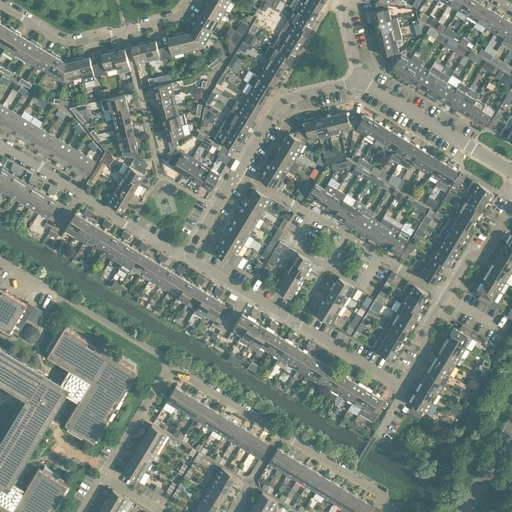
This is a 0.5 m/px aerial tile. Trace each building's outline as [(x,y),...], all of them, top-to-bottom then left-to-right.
[(208,0),(206,4),(206,7),(204,11),(219,20),(225,10),(209,0),(208,0)] [(209,0),(225,10),(231,0),(233,1),(233,0),(209,0)] [(297,0),(293,8),(313,20),(319,11),(304,2),(300,0),(297,0)] [(304,0),(304,2),(319,11),(325,2),(321,0),(304,0)] [(451,0),(449,4),(458,10),(463,0),(451,0)] [(476,0),(463,0),(458,10),(467,15),(477,0),(476,0)] [(477,0),(467,15),(477,21),(486,6),(477,0)] [(377,10),(371,11),(374,22),(391,18),(388,5),(375,3),(377,10)] [(486,6),(477,21),(486,26),(495,11),(486,6)] [(294,21),(308,29),(313,20),(293,8),(287,17),(289,18),(292,20),(294,22),(294,21)] [(201,15),(199,15),(196,20),(213,30),(219,20),(204,11),(201,15)] [(495,11),(486,26),(495,32),(504,17),(495,11)] [(429,16),(423,12),(420,12),(421,18),(426,21),(429,16)] [(433,25),(437,18),(430,13),(429,16),(426,21),(433,25)] [(377,33),(400,27),(397,17),(391,18),(374,22),(377,33)] [(511,21),(504,17),(495,32),(505,38),(511,25),(511,21)] [(310,30),(308,29),(294,21),(294,22),(292,20),(289,18),(283,27),(304,40),(310,30)] [(193,25),(194,27),(191,31),(203,47),(213,30),(196,20),(193,25)] [(242,20),(236,30),(239,32),(243,34),(246,29),(249,25),(242,20)] [(441,22),(437,28),(444,32),(448,26),(441,22)] [(11,27),(9,27),(5,25),(0,32),(0,43),(6,47),(16,30),(11,27)] [(511,25),(505,38),(502,43),(511,48),(511,46),(511,25)] [(304,40),(283,27),(278,36),(298,49),(304,40)] [(400,27),(377,33),(379,43),(396,39),(402,38),(400,27)] [(439,32),(434,29),(431,34),(436,38),(437,37),(439,32)] [(452,29),(449,35),(451,36),(454,38),(458,32),(455,30),(452,29)] [(21,35),(20,32),(16,30),(6,47),(3,51),(13,57),(16,53),(25,37),(21,35)] [(243,34),(239,32),(236,30),(231,39),(238,43),(243,34)] [(191,31),(187,32),(185,31),(179,32),(184,52),(203,47),(191,31)] [(174,34),(173,36),(168,37),(170,45),(164,47),(167,58),(173,57),(173,55),(184,52),(179,32),(174,34)] [(437,37),(436,38),(445,43),(449,38),(439,32),(437,37)] [(291,57),(293,58),(298,49),(278,36),(272,46),(276,48),(278,49),(277,49),(291,57)] [(32,39),(29,40),(25,37),(16,53),(26,59),(36,42),(32,39)] [(388,53),(389,60),(400,52),(396,39),(379,43),(382,54),(388,53)] [(451,39),(448,45),(455,49),(458,44),(451,39)] [(158,48),(156,40),(151,41),(149,40),(144,41),(148,60),(160,58),(160,60),(167,58),(164,47),(158,48)] [(138,43),(137,45),(132,46),(136,63),(148,60),(144,41),(138,43)] [(240,46),(238,48),(245,52),(249,45),(246,43),(243,41),(240,46)] [(42,47),(41,45),(36,42),(26,59),(36,65),(46,50),(42,47)] [(465,48),(458,44),(455,49),(461,53),(465,48)] [(286,66),(291,57),(277,49),(278,49),(276,48),(272,46),(270,45),(265,54),(270,57),(286,66)] [(131,70),(125,48),(120,49),(118,47),(113,49),(118,68),(119,73),(131,70)] [(107,73),(106,71),(118,68),(113,49),(108,50),(106,52),(101,53),(103,62),(98,63),(101,75),(107,73)] [(52,52),(50,52),(46,50),(36,65),(47,71),(57,54),(52,52)] [(485,50),(482,55),(485,56),(491,60),(494,55),(488,52),(485,50)] [(470,51),(468,56),(471,58),(474,60),(477,55),(474,53),(470,51)] [(395,63),(392,68),(402,74),(411,59),(400,52),(389,60),(395,63)] [(213,61),(216,65),(228,56),(224,53),(213,61)] [(66,62),(62,60),(62,57),(57,54),(47,71),(63,81),(66,62)] [(414,54),(411,59),(402,74),(411,80),(420,64),(423,60),(414,54)] [(477,55),(474,60),(477,62),(479,63),(482,58),(480,57),(477,55)] [(494,55),(491,60),(492,61),(500,66),(503,61),(495,56),(494,55)] [(92,64),(90,56),(85,58),(83,56),(77,57),(82,77),(83,82),(95,79),(94,76),(101,75),(98,63),(92,64)] [(72,59),(71,61),(66,62),(63,81),(82,77),(77,57),(72,59)] [(264,66),(280,76),(286,66),(270,57),(264,66)] [(492,71),(495,66),(486,60),(483,65),(492,71)] [(232,66),(232,67),(239,71),(242,66),(235,61),(232,66)] [(511,66),(503,61),(500,66),(509,71),(510,71),(511,67),(511,66)] [(420,64),(411,80),(420,85),(429,70),(420,64)] [(429,91),(442,71),(432,65),(429,70),(420,85),(429,91)] [(259,76),(274,85),(280,76),(264,66),(259,76)] [(499,69),(495,76),(500,79),(504,72),(499,69)] [(448,81),(451,76),(442,71),(429,91),(439,97),(448,81)] [(248,82),(253,85),(269,94),(274,85),(259,76),(254,72),(248,82)] [(502,79),(510,84),(511,80),(511,76),(506,72),(502,79)] [(125,90),(135,88),(134,81),(123,83),(125,90)] [(448,81),(439,97),(448,102),(457,87),(448,81)] [(171,82),(154,86),(157,97),(174,93),(171,82)] [(457,87),(448,102),(457,108),(469,88),(460,82),(457,87)] [(248,94),(263,103),(269,94),(253,85),(248,94)] [(201,88),(195,90),(197,99),(203,97),(201,88)] [(469,88),(457,108),(467,113),(476,98),(479,93),(469,88)] [(174,93),(157,97),(159,108),(177,103),(174,93)] [(35,94),(31,99),(37,102),(40,97),(35,94)] [(128,104),(125,94),(102,99),(104,110),(110,109),(128,104)] [(242,103),(258,113),(263,103),(248,94),(242,103)] [(476,98),(467,113),(476,119),(485,104),(476,98)] [(231,110),(236,113),(252,122),(258,113),(242,103),(237,100),(231,110)] [(177,103),(159,108),(162,118),(179,114),(177,103)] [(128,104),(110,109),(113,119),(130,115),(128,104)] [(485,125),(495,110),(485,104),(476,119),(485,125)] [(0,125),(2,127),(12,110),(3,105),(0,109),(0,125)] [(75,106),(70,107),(79,118),(82,115),(75,106)] [(203,119),(206,120),(206,119),(212,110),(205,106),(203,119)] [(501,115),(501,114),(503,110),(499,108),(494,117),(499,120),(501,115)] [(12,132),(22,116),(12,110),(2,127),(12,132)] [(231,110),(226,119),(246,131),(252,122),(236,113),(231,110)] [(356,115),(348,117),(347,111),(336,114),(341,131),(354,128),(356,115)] [(179,114),(162,118),(164,129),(182,124),(187,123),(184,113),(179,114)] [(341,131),(336,114),(326,116),(330,134),(341,131)] [(365,114),(362,119),(356,115),(354,128),(365,135),(374,120),(365,114)] [(130,115),(113,119),(115,130),(133,125),(130,115)] [(21,138),(31,121),(22,116),(12,132),(21,138)] [(330,134),(326,116),(315,119),(320,137),(330,134)] [(495,122),(497,123),(499,120),(494,117),(488,126),(492,128),(495,122)] [(226,119),(220,128),(241,140),(243,141),(246,136),(244,135),(246,131),(226,119)] [(305,122),(306,128),(299,129),(307,140),(320,137),(315,119),(305,122)] [(374,120),(365,135),(374,141),(384,125),(374,120)] [(30,143),(40,127),(31,121),(21,138),(30,143)] [(176,137),(185,135),(182,124),(164,129),(167,139),(168,139),(171,150),(175,147),(178,145),(176,137)] [(500,133),(511,140),(511,127),(506,124),(500,133)] [(133,125),(115,130),(118,140),(135,136),(133,125)] [(384,125),(374,141),(384,146),(393,131),(384,125)] [(40,127),(30,143),(39,149),(49,133),(40,127)] [(214,137),(235,150),(241,140),(220,128),(214,137)] [(299,129),(295,136),(290,132),(284,142),(300,151),(307,140),(299,129)] [(393,131),(384,146),(393,152),(402,136),(393,131)] [(197,137),(203,140),(205,135),(200,132),(197,137)] [(49,133),(39,149),(49,155),(59,138),(49,133)] [(135,136),(118,140),(120,151),(122,151),(123,155),(139,157),(137,147),(138,147),(135,136)] [(402,136),(393,152),(390,157),(399,163),(411,142),(402,136)] [(59,138),(49,155),(58,160),(68,144),(59,138)] [(300,151),(284,142),(279,151),(294,161),(300,151)] [(411,142),(399,163),(408,168),(411,163),(421,148),(411,142)] [(68,144),(58,160),(67,166),(77,149),(68,144)] [(169,162),(174,166),(183,172),(193,157),(177,148),(177,149),(175,147),(171,150),(167,153),(172,156),(169,162)] [(421,148),(411,163),(421,169),(430,153),(421,148)] [(77,149),(67,166),(76,171),(86,155),(77,149)] [(113,158),(111,153),(106,151),(100,160),(106,164),(109,165),(113,158)] [(273,160),(288,170),(294,173),(299,164),(294,161),(279,151),(273,160)] [(430,153),(421,169),(430,174),(439,159),(430,153)] [(86,177),(96,161),(86,155),(76,171),(86,177)] [(192,178),(202,162),(193,157),(183,172),(192,178)] [(145,174),(144,173),(148,168),(133,159),(130,165),(129,164),(123,174),(139,183),(145,174)] [(439,159),(430,174),(439,180),(448,164),(439,159)] [(106,164),(100,160),(95,169),(101,173),(106,164)] [(288,170),(273,160),(267,170),(283,179),(288,170)] [(202,183),(211,168),(202,162),(192,178),(202,183)] [(355,164),(351,171),(358,175),(359,174),(362,168),(355,164)] [(449,186),(458,170),(448,164),(439,180),(449,186)] [(374,166),(371,170),(379,175),(382,170),(374,166)] [(2,168),(0,171),(0,188),(2,190),(12,174),(2,168)] [(211,189),(220,174),(211,168),(202,183),(211,189)] [(362,168),(359,174),(366,178),(369,172),(365,170),(362,168)] [(101,173),(95,169),(90,176),(89,178),(93,181),(95,182),(101,173)] [(262,179),(277,188),(283,179),(267,170),(262,179)] [(11,196),(21,179),(12,174),(2,190),(11,196)] [(139,183),(123,174),(118,183),(133,192),(139,183)] [(373,183),(374,182),(378,184),(381,179),(372,174),(368,180),(373,183)] [(396,179),(394,184),(397,186),(400,182),(400,181),(402,179),(398,177),(396,179)] [(21,179),(11,196),(20,201),(30,185),(21,179)] [(387,189),(390,185),(381,179),(378,184),(387,189)] [(473,179),(467,189),(472,191),(487,201),(493,191),(473,179)] [(455,181),(452,186),(457,190),(460,185),(459,184),(455,181)] [(325,188),(316,182),(306,198),(316,204),(325,188)] [(133,192),(118,183),(112,192),(128,202),(133,192)] [(337,189),(328,183),(325,188),(316,204),(325,209),(334,194),(337,189)] [(30,207),(40,190),(30,185),(20,201),(30,207)] [(416,197),(419,193),(409,187),(407,192),(416,197)] [(272,198),(256,188),(250,198),(266,207),(272,198)] [(334,194),(325,209),(334,215),(343,199),(346,194),(337,189),(334,194)] [(40,190),(30,207),(39,212),(49,196),(40,190)] [(401,202),(406,194),(399,190),(397,195),(394,199),(401,202)] [(416,197),(420,200),(423,195),(424,193),(420,191),(419,193),(416,197)] [(466,201),(482,210),(487,201),(472,191),(466,201)] [(106,202),(122,211),(128,202),(112,192),(106,202)] [(49,218),(59,202),(49,196),(39,212),(49,218)] [(245,207),(260,216),(266,207),(250,198),(245,207)] [(343,199),(334,215),(343,220),(353,205),(343,199)] [(482,210),(466,201),(460,210),(476,219),(482,210)] [(424,212),(427,207),(418,202),(415,206),(424,212)] [(353,205),(343,220),(353,226),(362,210),(353,205)] [(365,206),(362,210),(353,226),(362,231),(371,216),(374,212),(365,206)] [(239,216),(255,226),(260,216),(245,207),(239,216)] [(429,211),(426,215),(431,217),(432,218),(433,219),(437,213),(430,209),(429,211)] [(476,219),(460,210),(455,219),(470,228),(476,219)] [(76,212),(66,229),(75,235),(85,218),(76,212)] [(289,221),(292,216),(287,213),(282,214),(281,216),(289,221)] [(426,215),(423,221),(429,224),(432,218),(431,217),(426,215)] [(234,225),(249,235),(255,226),(239,216),(234,225)] [(371,216),(362,231),(371,237),(380,222),(371,216)] [(383,217),(380,222),(371,237),(380,243),(392,223),(383,217)] [(85,240),(95,224),(85,218),(75,235),(85,240)] [(392,223),(380,243),(390,248),(401,228),(404,224),(395,219),(392,223)] [(470,228),(455,219),(449,228),(465,238),(470,228)] [(94,246),(104,229),(95,224),(85,240),(94,246)] [(228,235),(244,244),(249,235),(234,225),(228,235)] [(41,231),(47,235),(48,234),(50,230),(44,226),(41,231)] [(419,226),(415,233),(421,236),(425,230),(419,226)] [(465,238),(449,228),(445,226),(439,235),(444,238),(459,247),(465,238)] [(401,228),(390,248),(399,254),(411,234),(401,228)] [(103,251),(113,235),(104,229),(94,246),(103,251)] [(58,235),(50,230),(48,234),(56,239),(58,235)] [(113,235),(103,251),(112,257),(122,240),(113,235)] [(223,244),(238,253),(244,244),(228,235),(223,244)] [(459,247),(444,238),(438,247),(454,256),(459,247)] [(122,263),(132,246),(122,240),(112,257),(122,263)] [(217,253),(237,266),(243,256),(238,253),(223,244),(217,253)] [(504,249),(502,248),(499,252),(511,260),(511,247),(506,244),(504,249)] [(128,273),(131,268),(141,252),(132,246),(122,263),(119,268),(128,273)] [(446,264),(448,266),(454,256),(438,247),(433,256),(446,264)] [(140,274),(150,257),(141,252),(131,268),(140,274)] [(314,261),(298,252),(293,261),(308,270),(314,261)] [(496,257),(498,258),(495,263),(511,272),(511,271),(511,260),(499,252),(496,257)] [(433,256),(431,255),(425,264),(440,273),(446,264),(433,256)] [(150,280),(160,263),(150,257),(140,274),(150,280)] [(308,270),(293,261),(289,259),(284,268),(287,270),(303,280),(308,270)] [(159,285),(169,269),(160,263),(150,280),(159,285)] [(492,267),(491,266),(488,271),(506,282),(511,272),(495,263),(492,267)] [(419,273),(435,283),(440,273),(425,264),(419,273)] [(168,291),(178,274),(169,269),(159,285),(168,291)] [(303,280),(287,270),(281,280),(297,289),(303,280)] [(485,275),(487,276),(484,281),(500,291),(506,282),(488,271),(485,275)] [(178,296),(188,280),(178,274),(168,291),(178,296)] [(340,276),(334,286),(349,295),(353,297),(358,288),(340,276)] [(115,280),(112,285),(118,289),(121,284),(115,280)] [(187,302),(197,285),(188,280),(178,296),(187,302)] [(276,289),(291,298),(297,289),(281,280),(276,289)] [(429,292),(409,281),(403,290),(407,293),(423,302),(429,292)] [(478,298),(491,306),(500,291),(484,281),(481,286),(480,285),(477,289),(479,290),(478,291),(481,292),(478,298)] [(196,308),(206,291),(197,285),(187,302),(196,308)] [(349,295),(334,286),(328,295),(344,304),(349,295)] [(0,481),(1,482),(0,484),(0,511),(46,511),(51,505),(55,507),(69,485),(58,478),(60,475),(45,465),(43,469),(39,467),(26,489),(9,479),(62,391),(79,401),(65,423),(69,426),(67,429),(82,438),(84,435),(95,441),(108,419),(105,416),(117,397),(120,399),(138,370),(135,367),(137,364),(122,355),(120,358),(104,349),(101,352),(86,343),(88,339),(66,326),(59,337),(55,334),(46,350),(50,352),(48,355),(70,369),(60,386),(0,349),(0,326),(10,332),(25,307),(0,291),(0,481)] [(205,313),(215,297),(206,291),(196,308),(193,312),(203,318),(205,313)] [(402,302),(404,303),(417,311),(423,302),(407,293),(402,302)] [(344,304),(328,295),(323,304),(338,314),(344,304)] [(215,319),(225,303),(215,297),(205,313),(215,319)] [(404,303),(402,302),(396,311),(398,312),(414,322),(420,312),(417,311),(404,303)] [(367,306),(363,303),(357,313),(362,315),(367,306)] [(317,314),(332,323),(338,314),(323,304),(317,314)] [(374,310),(370,308),(364,317),(369,320),(374,310)] [(396,311),(395,310),(389,319),(408,331),(414,322),(398,312),(396,311)] [(242,313),(232,329),(237,332),(236,334),(241,337),(252,319),(242,313)] [(359,326),(363,329),(369,320),(364,317),(359,326)] [(261,324),(252,319),(241,337),(239,340),(248,346),(251,340),(261,324)] [(408,331),(389,319),(384,329),(403,340),(408,331)] [(256,343),(255,345),(259,348),(270,330),(261,324),(251,340),(256,343)] [(451,331),(453,332),(450,337),(466,347),(472,337),(469,336),(473,330),(462,324),(459,329),(456,328),(454,327),(451,331)] [(40,334),(39,328),(33,325),(27,327),(24,332),(25,339),(31,342),(37,340),(40,334)] [(403,340),(384,329),(378,338),(397,349),(403,340)] [(264,350),(265,349),(270,352),(279,335),(270,330),(259,348),(264,350)] [(274,354),(273,356),(278,359),(289,341),(279,335),(270,352),(274,354)] [(447,342),(446,341),(443,345),(461,356),(466,347),(450,337),(447,342)] [(372,347),(391,359),(397,349),(378,338),(372,347)] [(288,363),(298,347),(289,341),(278,359),(276,362),(285,367),(288,363)] [(440,350),(442,351),(439,356),(455,365),(461,356),(443,345),(440,350)] [(293,366),(292,367),(296,370),(307,352),(298,347),(288,363),(293,366)] [(301,373),(302,371),(307,374),(316,358),(307,352),(296,370),(301,373)] [(436,360),(434,359),(432,364),(450,375),(455,365),(439,356),(436,360)] [(311,377),(310,378),(315,381),(326,363),(316,358),(307,374),(311,377)] [(319,384),(320,382),(325,385),(335,369),(326,363),(315,381),(319,384)] [(429,368),(431,369),(428,374),(444,384),(450,375),(432,364),(429,368)] [(348,372),(351,371),(353,368),(349,366),(345,373),(347,374),(348,372)] [(330,388),(329,390),(333,392),(344,374),(335,369),(325,385),(330,388)] [(338,395),(339,393),(344,396),(353,380),(344,374),(333,392),(338,395)] [(425,379),(423,378),(421,382),(438,393),(444,384),(428,374),(425,379)] [(472,377),(467,385),(473,389),(480,393),(485,385),(472,377)] [(348,399),(347,401),(352,403),(363,386),(353,380),(344,396),(348,399)] [(418,387),(420,388),(417,393),(433,402),(438,393),(421,382),(418,387)] [(176,386),(166,401),(176,407),(186,391),(176,386)] [(356,406),(358,405),(362,407),(372,391),(363,386),(352,403),(356,406)] [(185,413),(195,397),(186,391),(176,407),(185,413)] [(362,407),(359,412),(374,421),(387,400),(372,391),(362,407)] [(412,396),(409,401),(411,402),(414,404),(408,414),(418,420),(424,410),(427,412),(433,402),(417,393),(414,397),(412,396)] [(195,397),(185,413),(195,418),(204,403),(195,397)] [(470,404),(466,402),(462,408),(467,410),(470,404)] [(204,424),(213,408),(204,403),(195,418),(204,424)] [(213,408),(204,424),(213,429),(223,414),(213,408)] [(222,435),(232,419),(223,414),(213,429),(222,435)] [(438,419),(432,415),(426,425),(432,428),(438,419)] [(232,419),(222,435),(232,441),(241,425),(232,419)] [(168,434),(152,424),(146,434),(162,444),(168,434)] [(241,446),(250,431),(241,425),(232,441),(241,446)] [(250,431),(241,446),(250,452),(260,436),(250,431)] [(141,443),(156,453),(162,444),(146,434),(141,443)] [(260,458),(269,442),(260,436),(250,452),(260,458)] [(156,453),(141,443),(135,453),(151,462),(156,453)] [(278,447),(269,463),(278,469),(288,453),(278,447)] [(151,462),(135,453),(130,462),(145,471),(151,462)] [(288,474),(297,459),(288,453),(278,469),(288,474)] [(297,459),(288,474),(297,480),(306,464),(297,459)] [(124,472),(139,481),(145,471),(130,462),(124,472)] [(306,486),(315,470),(306,464),(297,480),(306,486)] [(237,476),(222,466),(216,476),(231,486),(237,476)] [(315,470),(306,486),(315,491),(325,476),(315,470)] [(210,485),(226,495),(231,486),(216,476),(210,485)] [(325,497),(334,481),(325,476),(315,491),(325,497)] [(334,481),(325,497),(334,502),(343,487),(334,481)] [(226,495),(210,485),(205,495),(220,504),(226,495)] [(164,496),(168,498),(174,488),(169,486),(166,491),(167,491),(164,496)] [(343,508),(352,492),(343,487),(334,502),(343,508)] [(129,498),(113,489),(107,498),(123,508),(129,498)] [(279,501),(263,491),(257,501),(273,510),(279,501)] [(352,492),(343,508),(349,511),(353,511),(362,498),(352,492)] [(215,511),(220,504),(205,495),(199,504),(212,511),(215,511)] [(102,508),(109,511),(120,511),(123,508),(107,498),(102,508)] [(366,511),(372,504),(362,498),(353,511),(366,511)] [(251,510),(254,511),(271,511),(273,510),(257,501),(251,510)]
